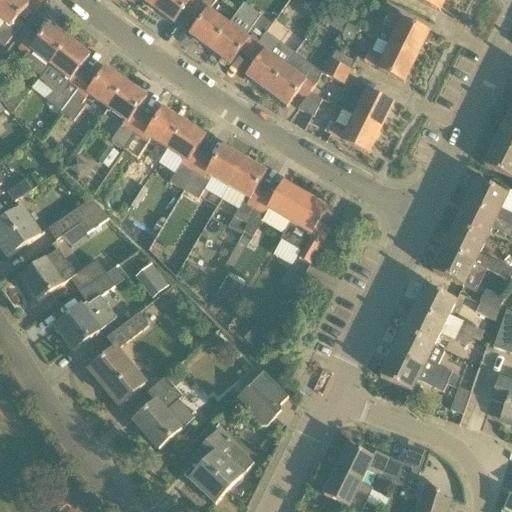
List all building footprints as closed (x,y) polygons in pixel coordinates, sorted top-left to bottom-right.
[(19,0),(2,0),(0,3),(0,46),(5,50),(11,43),(24,28),(17,22),(29,8),(19,0)] [(137,0),(154,12),(162,0),(137,0)] [(193,18),(205,0),(162,0),(154,12),(174,26),(184,12),(193,18)] [(201,24),(190,38),(211,53),(229,28),(209,13),(218,0),(205,0),(193,18),(201,24)] [(446,0),(415,0),(414,1),(440,13),(446,0)] [(229,28),(211,53),(231,68),(241,54),(244,56),(250,60),(267,36),(273,28),(261,19),(260,18),(254,26),(238,15),(229,28)] [(388,15),(382,27),(398,35),(391,47),(416,60),(422,49),(429,35),(412,26),(404,22),(403,23),(389,16),(388,15)] [(324,16),(320,25),(330,31),(335,21),(324,16)] [(32,34),(19,51),(27,58),(22,65),(41,80),(50,69),(49,69),(70,43),(51,28),(40,41),(32,34)] [(295,56),(267,36),(250,60),(257,66),(247,80),(268,95),(295,56)] [(49,105),(62,114),(88,78),(80,72),(90,59),(70,43),(49,69),(50,69),(41,80),(39,83),(56,97),(49,105)] [(404,85),(416,60),(391,47),(385,60),(371,53),(365,63),(380,71),(379,72),(404,85)] [(323,76),(295,56),(268,95),(287,110),(298,95),(306,101),(310,96),(318,86),(323,76)] [(345,87),(352,73),(330,62),(323,76),(345,87)] [(108,112),(127,86),(106,71),(97,85),(88,78),(62,114),(74,124),(85,109),(82,107),(85,103),(84,102),(88,97),(108,112)] [(124,152),(146,120),(137,114),(147,100),(127,86),(108,112),(126,124),(112,144),(124,152)] [(381,131),(393,107),(368,94),(368,95),(353,88),(342,111),(356,118),(381,131)] [(13,116),(22,103),(11,93),(0,104),(13,116)] [(314,119),(322,102),(310,96),(306,101),(298,112),(314,119)] [(167,152),(184,125),(164,112),(154,126),(146,120),(124,152),(138,161),(151,142),(167,152)] [(369,156),(381,131),(356,118),(349,132),(335,124),(329,136),(343,143),(369,156)] [(511,124),(507,122),(496,145),(511,152),(511,124)] [(184,194),(205,159),(196,154),(206,139),(184,125),(167,152),(183,163),(170,185),(184,194)] [(488,162),(485,168),(510,181),(511,181),(511,152),(496,145),(495,147),(488,162)] [(199,202),(212,180),(229,190),(246,163),(223,150),(214,165),(205,159),(184,194),(199,202)] [(76,159),(68,171),(79,178),(83,173),(87,167),(82,163),(76,159)] [(246,199),(229,229),(233,231),(242,237),(244,234),(267,195),(263,193),(258,190),(260,186),(266,175),(249,165),(246,163),(229,190),(246,199)] [(14,205),(32,194),(25,183),(7,194),(14,205)] [(511,216),(502,211),(508,198),(478,183),(466,206),(511,227),(511,216)] [(267,195),(244,234),(253,239),(269,213),(290,225),(306,198),(284,185),(276,200),(267,195)] [(319,226),(328,210),(306,198),(283,237),(281,242),(302,254),(298,259),(311,267),(331,233),(319,226)] [(88,237),(110,221),(91,203),(49,232),(57,243),(81,227),(88,237)] [(486,243),(492,230),(511,239),(511,227),(466,206),(456,228),(486,243)] [(41,238),(23,212),(0,227),(0,248),(8,261),(41,238)] [(511,281),(511,272),(480,257),(486,243),(456,228),(444,251),(475,266),(487,272),(511,283),(511,281)] [(248,250),(253,241),(244,236),(239,245),(248,250)] [(444,251),(433,274),(463,289),(475,266),(444,251)] [(72,285),(80,296),(106,277),(96,263),(75,278),(68,267),(67,268),(59,255),(47,263),(46,263),(21,280),(22,281),(18,286),(24,295),(30,293),(38,305),(71,282),(72,285)] [(164,283),(156,272),(152,268),(136,280),(153,302),(169,290),(164,283)] [(115,270),(106,277),(115,289),(124,282),(115,270)] [(106,277),(80,296),(87,305),(89,308),(100,300),(115,290),(106,277)] [(233,303),(242,288),(228,279),(218,295),(233,303)] [(426,289),(414,312),(445,327),(449,318),(456,304),(430,291),(426,289)] [(497,315),(504,301),(487,293),(480,307),(497,315)] [(100,300),(89,308),(87,305),(55,329),(74,354),(117,322),(100,300)] [(434,349),(440,337),(445,327),(414,312),(403,335),(434,349)] [(511,356),(511,315),(507,313),(494,350),(511,356)] [(118,353),(149,328),(139,315),(107,341),(116,352),(118,353)] [(251,347),(260,336),(247,324),(237,335),(251,347)] [(463,324),(458,334),(469,339),(478,343),(482,334),(474,330),(463,324)] [(464,349),(469,339),(458,334),(454,343),(464,349)] [(400,340),(392,357),(448,383),(452,375),(437,368),(427,363),(434,349),(403,335),(400,340)] [(145,387),(131,370),(118,353),(116,352),(90,373),(119,408),(145,387)] [(392,357),(381,380),(404,391),(412,395),(418,383),(443,394),(448,384),(448,383),(392,357)] [(248,391),(264,375),(256,366),(239,383),(248,391)] [(264,375),(248,391),(235,404),(260,429),(267,430),(269,428),(272,425),(276,421),(277,420),(273,416),(289,400),(264,375)] [(452,375),(448,383),(455,387),(459,379),(452,375)] [(511,382),(500,378),(492,402),(506,407),(501,421),(511,424),(511,382)] [(156,404),(134,424),(135,425),(150,442),(158,451),(158,452),(159,453),(178,435),(181,433),(191,424),(176,408),(180,404),(184,400),(183,399),(166,380),(148,396),(156,404)] [(464,417),(472,396),(459,390),(451,413),(464,417)] [(272,425),(269,428),(277,435),(284,429),(276,421),(272,425)] [(216,507),(251,470),(230,450),(233,446),(220,433),(195,460),(204,469),(190,483),(216,507)] [(395,487),(403,466),(376,454),(373,460),(348,448),(336,473),(363,486),(368,475),(395,487)] [(448,511),(452,500),(426,492),(428,484),(412,479),(415,471),(403,466),(395,487),(403,491),(401,499),(422,505),(419,511),(448,511)] [(363,486),(336,473),(324,498),(351,511),(362,511),(366,505),(379,511),(383,511),(388,502),(372,494),(373,491),(363,486)]
